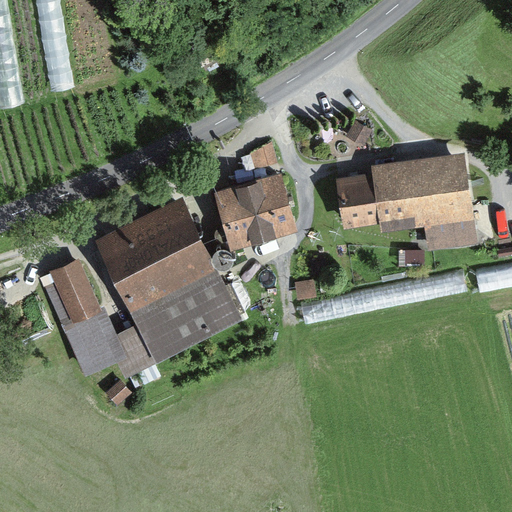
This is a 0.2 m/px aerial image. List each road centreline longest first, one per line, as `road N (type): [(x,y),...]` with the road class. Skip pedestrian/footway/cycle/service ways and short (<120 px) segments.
road 1 (tertiary): [(405,0),(245,109),(136,165),(0,220)]
road 2 (track): [(280,117),(171,188),(0,261)]
road 3 (track): [(292,321),(280,247),(309,212),(273,92)]
road 4 (track): [(303,178),(422,141)]
road 5 (track): [(187,0),(245,109)]
